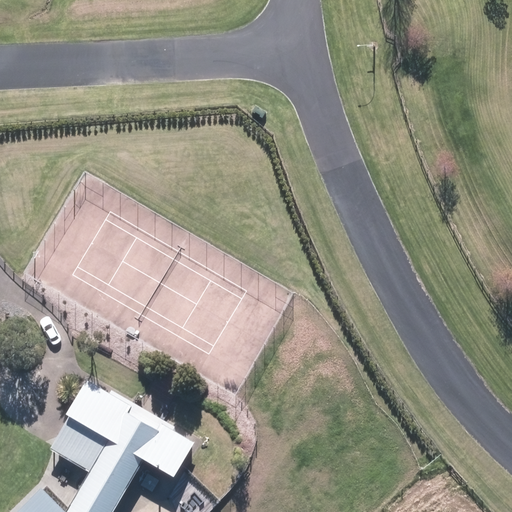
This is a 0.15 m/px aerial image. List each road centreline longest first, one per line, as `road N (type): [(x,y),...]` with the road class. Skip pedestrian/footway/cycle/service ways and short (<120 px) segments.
road 1 (unclassified): [(300,54),(329,149),(369,239),(423,334),(511,442)]
road 2 (unclassified): [(300,54),(0,69)]
